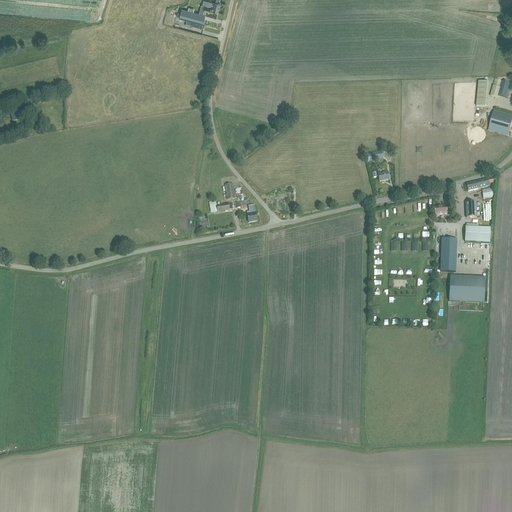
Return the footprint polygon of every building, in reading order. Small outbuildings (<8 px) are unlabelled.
[(213,0),(213,3),(204,0),(202,5),(201,5),(199,14),(181,9),(179,18),(203,25),(205,15),(204,15),(206,11),(213,13),(213,11),(218,12),(220,4),(218,3),(218,0),(213,0)] [(503,43),(511,45),(511,27),(507,26),(503,43)] [(500,88),(502,81),(495,80),(490,96),(497,98),(498,96),(505,98),(509,84),(502,82),(500,88)] [(479,82),(476,107),(487,108),(490,83),(479,82)] [(12,121),(22,119),(19,107),(10,109),(12,121)] [(488,131),(503,135),(508,137),(511,121),(511,116),(494,112),(488,131)] [(381,149),(365,152),(368,164),(383,160),(381,149)] [(378,174),(378,177),(379,182),(389,180),(388,172),(378,174)] [(492,178),(466,184),(468,192),(489,187),(488,184),(490,184),(490,185),(493,184),(492,178)] [(227,200),(229,200),(235,199),(233,184),(225,185),(227,200)] [(492,193),(490,189),(482,191),(483,199),(492,199),(493,196),(492,193)] [(477,218),(477,203),(466,204),(466,219),(477,218)] [(434,208),(435,217),(439,217),(439,215),(447,215),(447,205),(443,206),(443,207),(434,208)] [(250,213),(247,213),(249,223),(257,222),(255,208),(249,209),(250,213)] [(466,227),(465,242),(490,243),(490,228),(466,227)] [(455,273),(456,239),(441,238),(440,272),(455,273)] [(450,277),(449,302),(484,304),(485,278),(450,277)]
